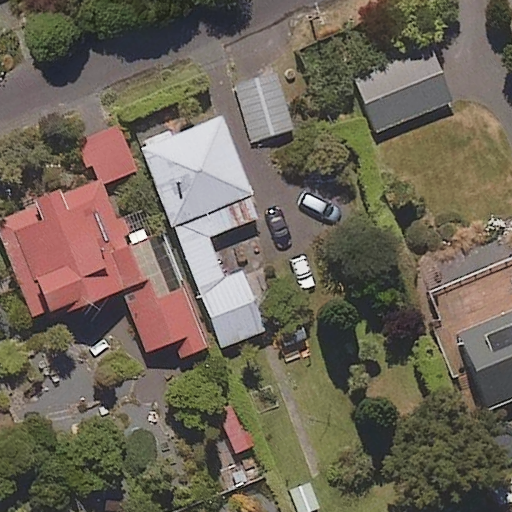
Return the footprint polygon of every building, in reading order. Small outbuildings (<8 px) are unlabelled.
[(447,100),(425,41),(349,70),(372,129),(447,100)] [(290,126),(272,71),(232,84),(250,139),(290,126)] [(253,213),(211,109),(132,141),(215,345),(259,327),(235,269),(219,275),(202,234),(253,213)] [(112,123),(71,140),(87,178),(50,193),(45,179),(11,192),(17,206),(0,213),(0,249),(27,317),(114,282),(141,347),(177,332),(184,350),(201,344),(178,287),(163,293),(137,228),(121,235),(102,188),(113,184),(110,177),(130,168),(112,123)] [(511,247),(422,287),(433,311),(422,315),(449,377),(469,368),(485,405),(511,392),(511,247)]
